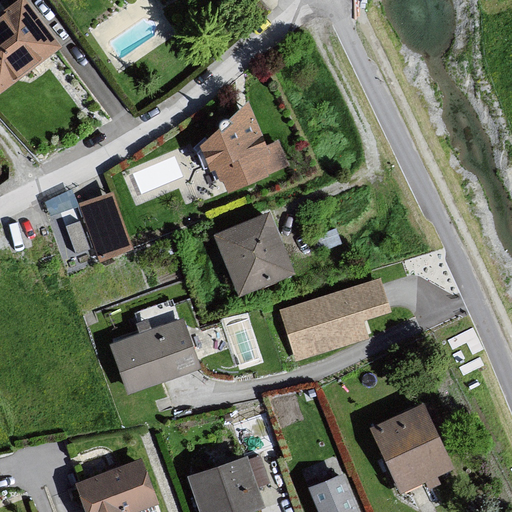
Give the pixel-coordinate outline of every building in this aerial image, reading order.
[(26,0),(15,0),(0,11),(0,94),(62,49),(26,0)] [(265,147),(247,102),(201,144),(210,167),(215,166),(220,177),(223,177),(228,189),(286,164),(278,142),(265,147)] [(130,248),(109,192),(81,203),(102,259),(130,248)] [(292,272),(270,211),(213,231),(236,292),(292,272)] [(381,276),(280,307),(296,358),(370,335),(364,318),(392,309),(381,276)] [(182,318),(111,342),(128,390),(199,366),(182,318)] [(448,471),(421,409),(371,431),(398,493),(448,471)] [(244,457),(190,475),(202,511),(243,511),(260,506),(244,457)] [(140,458),(75,481),(86,511),(129,511),(156,501),(140,458)] [(357,511),(341,472),(306,486),(316,511),(357,511)]
